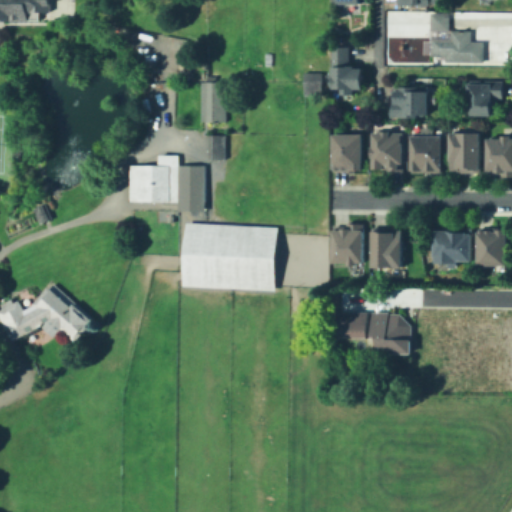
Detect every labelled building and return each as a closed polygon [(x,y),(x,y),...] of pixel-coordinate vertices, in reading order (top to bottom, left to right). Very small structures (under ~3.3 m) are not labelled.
[(51,0),(51,10),(41,10),(41,20),(19,20),(19,18),(1,18),(1,22),(0,22),(0,0),(51,0)] [(432,26),(432,12),(452,12),(452,26),(432,26)] [(435,54),(435,40),(453,40),(453,32),(474,32),(474,41),(485,41),(485,64),(452,63),(452,54),(435,54)] [(362,85),(362,89),(334,88),(334,48),(351,48),(351,66),(366,66),(366,85),(362,85)] [(324,74),(324,92),(307,92),(307,74),(324,74)] [(228,121),(203,121),(203,81),(228,81),(228,121)] [(469,107),(469,83),(497,83),(497,88),(508,88),(508,97),(498,108),(495,108),(495,117),(469,117),(469,107)] [(429,114),(397,114),(397,86),(429,86),(429,114)] [(481,171),(452,171),(452,134),(481,135),(481,171)] [(405,135),(405,170),(396,170),(396,163),(377,163),(377,135),(405,135)] [(442,170),(415,170),(415,135),(442,136),(442,170)] [(228,159),(211,159),(211,136),(228,136),(228,159)] [(363,169),(337,169),(337,136),(363,136),(363,169)] [(511,178),(506,178),(506,174),(491,174),(491,138),(511,138),(511,178)] [(189,201),(132,201),(132,165),(155,165),(163,156),(179,156),(190,167),(189,201)] [(202,210),(203,164),(177,163),(176,209),(202,210)] [(33,209),(46,203),(52,218),(40,224),(33,209)] [(349,259),(336,259),(337,227),(349,227),(349,222),(369,222),(369,259),(349,259)] [(278,288),(186,288),(186,224),(278,225),(278,288)] [(401,229),(401,239),(403,239),(403,265),(375,265),(375,229),(401,229)] [(458,260),(458,263),(438,263),(438,231),(467,231),(467,229),(473,229),(473,260),(458,260)] [(509,263),(483,263),(483,230),(509,230),(509,263)] [(55,287),(77,303),(82,300),(98,328),(71,345),(63,332),(54,337),(48,327),(20,344),(0,312),(23,300),(28,309),(46,299),(55,287)] [(339,335),(339,310),(366,310),(366,335),(339,335)] [(410,320),(410,354),(401,354),(401,353),(380,353),(380,331),(369,331),(369,311),(397,311),(410,320)] [(415,320),(424,320),(424,322),(441,322),(446,322),(446,361),(433,361),(433,366),(415,366),(415,320)] [(457,325),(480,324),(480,320),(488,320),(488,368),(470,369),(470,363),(457,364),(457,325)] [(495,322),(511,322),(511,366),(495,366),(495,322)]
